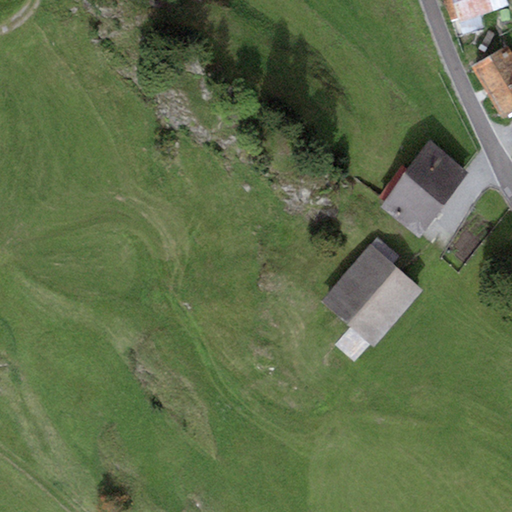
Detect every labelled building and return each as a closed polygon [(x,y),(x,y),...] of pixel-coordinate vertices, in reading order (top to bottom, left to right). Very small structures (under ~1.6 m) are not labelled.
[(452,0),(459,22),(509,5),(506,0),(452,0)] [(511,49),(509,44),(472,65),(502,118),(511,111),(511,49)] [(381,206),(420,236),(469,173),(430,142),(381,206)] [(378,235),(371,243),(393,263),(400,256),(378,235)] [(371,243),(321,300),(352,326),(371,343),(374,346),(423,289),(393,263),(371,243)] [(371,343),(352,326),(336,344),(355,361),(371,343)]
